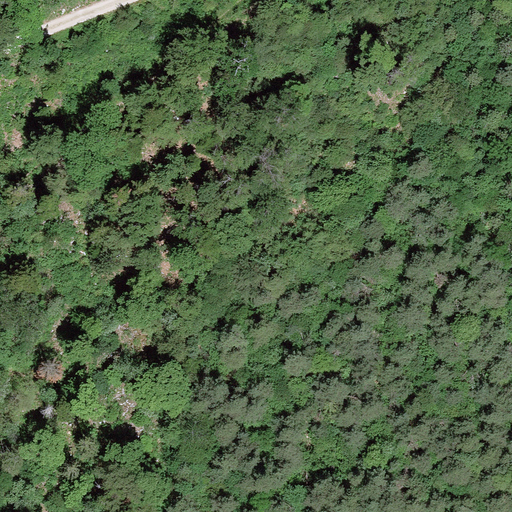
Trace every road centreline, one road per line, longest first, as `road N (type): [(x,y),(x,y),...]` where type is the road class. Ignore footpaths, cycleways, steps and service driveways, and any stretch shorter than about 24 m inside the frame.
road 1 (track): [(0,187),(235,0)]
road 2 (track): [(0,45),(121,0)]
